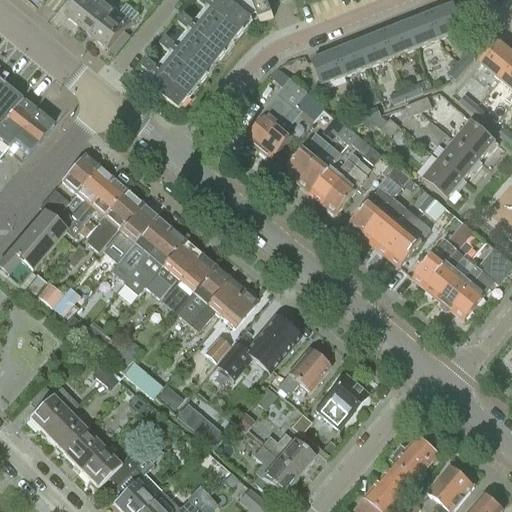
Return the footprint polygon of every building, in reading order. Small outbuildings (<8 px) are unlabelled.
[(81,30),(103,2),(100,0),(80,0),(66,18),(81,30)] [(206,11),(212,4),(207,0),(200,0),(197,4),(206,11)] [(224,0),(222,0),(204,23),(230,44),(234,47),(245,33),(240,30),(249,19),(224,0)] [(250,0),(260,25),(274,19),(268,6),(283,0),(282,0),(250,0)] [(103,2),(81,30),(94,41),(117,14),(103,2)] [(430,18),(440,42),(464,32),(454,8),(430,18)] [(117,14),(94,41),(109,53),(132,26),(117,14)] [(188,32),(194,25),(185,18),(179,25),(188,32)] [(407,28),(417,51),(440,42),(430,18),(407,28)] [(204,23),(186,45),(212,65),(216,69),(226,56),(223,53),(230,44),(204,23)] [(384,37),(393,61),(417,51),(407,28),(384,37)] [(361,46),(370,70),(393,61),(384,37),(361,46)] [(169,55),(176,48),(167,41),(161,48),(169,55)] [(212,65),(186,45),(168,67),(194,88),(198,91),(208,78),(204,75),(212,65)] [(500,83),(511,68),(511,56),(498,45),(480,66),(500,83)] [(337,56),(347,80),(370,70),(361,46),(337,56)] [(458,64),(466,71),(476,59),(468,52),(458,64)] [(347,80),(337,56),(313,66),(323,89),(347,80)] [(151,77),(157,70),(149,63),(143,70),(151,77)] [(466,71),(458,64),(447,76),(455,83),(466,71)] [(194,88),(168,67),(150,89),(179,113),(190,100),(186,97),(194,88)] [(511,92),(511,68),(500,83),(511,92)] [(261,153),(292,115),(308,96),(285,76),(278,85),(284,90),(256,124),(260,127),(250,139),(250,144),(261,153)] [(0,130),(22,104),(0,85),(0,130)] [(406,92),(410,102),(424,96),(420,86),(406,92)] [(410,102),(406,92),(391,98),(395,108),(410,102)] [(472,116),(478,109),(465,99),(459,105),(472,116)] [(428,100),(416,105),(421,116),(432,111),(428,100)] [(0,134),(13,145),(37,117),(22,104),(0,130),(0,134)] [(405,110),(409,120),(421,116),(416,105),(405,110)] [(362,116),(366,126),(381,119),(377,109),(362,116)] [(478,109),(472,116),(485,127),(491,120),(478,109)] [(292,115),(261,153),(274,163),(295,138),(288,133),(299,121),(292,115)] [(366,126),(362,116),(348,121),(352,131),(366,126)] [(37,117),(13,145),(13,146),(19,151),(14,157),(23,164),(28,158),(29,158),(53,131),(37,117)] [(323,138),(332,144),(344,129),(335,122),(323,138)] [(398,130),(390,122),(381,132),(390,140),(398,130)] [(456,146),(482,168),(498,148),(472,127),(456,146)] [(351,149),(358,140),(348,132),(347,133),(344,131),(337,140),(349,151),(351,148),(351,149)] [(510,148),(511,146),(511,137),(504,131),(498,138),(510,148)] [(0,160),(13,146),(13,145),(0,134),(0,160)] [(299,185),(331,148),(318,137),(286,174),(299,185)] [(358,140),(351,149),(363,158),(363,160),(371,151),(358,140)] [(482,168),(456,146),(441,165),(467,186),(482,168)] [(331,148),(299,185),(312,195),(333,171),(343,158),(331,148)] [(371,151),(363,160),(363,163),(373,170),(382,160),(371,151)] [(61,185),(75,198),(99,170),(85,157),(61,185)] [(333,171),(312,195),(325,206),(358,166),(360,163),(354,158),(339,176),(333,171)] [(467,186),(441,165),(425,184),(451,205),(467,186)] [(358,166),(325,206),(338,217),(369,180),(365,176),(367,173),(358,166)] [(99,170),(75,198),(83,204),(70,220),(75,224),(112,181),(99,170)] [(102,221),(126,193),(112,181),(75,224),(72,228),(79,235),(86,240),(95,229),(87,222),(94,214),(102,221)] [(363,238),(394,201),(382,191),(350,227),(363,238)] [(102,221),(97,227),(101,230),(88,244),(98,253),(140,205),(126,193),(102,221)] [(53,194),(44,205),(59,217),(68,206),(53,194)] [(425,216),(436,204),(430,199),(419,212),(425,216)] [(394,201),(363,238),(376,249),(407,212),(401,207),(394,201)] [(436,204),(425,216),(435,224),(445,212),(436,204)] [(43,214),(54,223),(59,217),(44,205),(39,210),(43,214)] [(133,247),(157,220),(143,208),(120,235),(133,247)] [(407,212),(376,249),(388,260),(420,222),(414,217),(407,212)] [(43,214),(28,232),(50,251),(66,233),(54,223),(43,214)] [(122,289),(171,232),(157,220),(133,247),(143,255),(135,264),(126,256),(116,266),(108,276),(122,289)] [(420,222),(388,260),(401,271),(433,233),(426,228),(420,222)] [(427,292),(458,255),(457,254),(473,235),(463,227),(448,246),(446,244),(414,282),(427,292)] [(0,273),(18,289),(50,251),(28,232),(0,264),(0,273)] [(162,271),(185,243),(171,232),(122,289),(136,301),(145,290),(154,280),(145,272),(153,263),(162,271)] [(185,243),(162,271),(175,282),(198,255),(185,243)] [(465,245),(458,254),(458,255),(464,260),(472,250),(465,245)] [(471,265),(439,303),(452,314),(499,257),(495,253),(479,272),(471,265)] [(458,255),(427,292),(439,303),(471,265),(458,255)] [(511,267),(499,257),(452,314),(465,324),(486,299),(485,298),(495,286),(499,289),(511,273),(511,267)] [(192,297),(216,270),(202,258),(179,285),(192,297)] [(189,329),(229,282),(216,270),(192,297),(201,304),(193,314),(184,306),(175,317),(189,329)] [(36,278),(23,293),(33,301),(45,286),(36,278)] [(229,282),(189,329),(194,334),(211,314),(220,321),(243,293),(229,282)] [(47,286),(37,300),(51,311),(61,299),(47,286)] [(243,293),(220,321),(233,333),(257,305),(243,293)] [(61,299),(51,312),(62,321),(72,308),(61,299)] [(71,319),(64,328),(79,341),(86,332),(71,319)] [(274,320),(254,345),(242,359),(267,379),(299,341),(274,320)] [(91,353),(105,338),(91,326),(86,332),(79,341),(78,342),(85,349),(91,353)] [(105,338),(91,353),(107,366),(119,351),(105,338)] [(203,358),(215,368),(229,351),(218,341),(203,358)] [(119,351),(107,366),(123,378),(133,366),(132,366),(134,364),(119,351)] [(308,396),(330,371),(327,368),(328,365),(322,360),(319,362),(308,353),(277,391),(287,399),(298,387),(308,396)] [(133,366),(123,378),(138,391),(148,379),(133,366)] [(100,385),(108,376),(99,369),(92,378),(100,385)] [(108,376),(100,385),(109,393),(117,384),(108,376)] [(148,379),(138,391),(152,402),(161,391),(148,379)] [(337,433),(367,399),(344,380),(315,414),(337,433)] [(269,389),(257,405),(283,424),(295,408),(269,389)] [(46,440),(69,416),(77,408),(60,391),(29,422),(46,440)] [(137,416),(145,407),(135,399),(128,408),(137,416)] [(62,457),(85,433),(69,416),(46,440),(62,457)] [(85,433),(62,457),(80,475),(103,451),(85,433)] [(261,451),(297,482),(313,463),(284,438),(276,448),(269,441),(261,451)] [(394,467),(356,511),(394,511),(418,483),(421,485),(427,477),(425,475),(438,459),(416,441),(406,453),(401,450),(390,464),(394,467)] [(152,448),(139,454),(151,466),(161,457),(152,448)] [(115,488),(144,460),(137,453),(121,469),(103,451),(80,475),(97,492),(109,481),(115,488)] [(297,482),(261,451),(252,461),(261,469),(254,478),(281,501),(297,482)] [(144,460),(115,488),(123,497),(112,507),(116,511),(143,511),(154,502),(136,484),(152,468),(144,460)] [(455,511),(474,490),(450,470),(427,498),(439,508),(436,511),(455,511)] [(247,511),(270,511),(248,493),(238,505),(247,511)] [(194,511),(195,511),(187,504),(178,511),(161,495),(154,502),(143,511),(194,511)] [(499,511),(484,499),(472,511),(499,511)]
